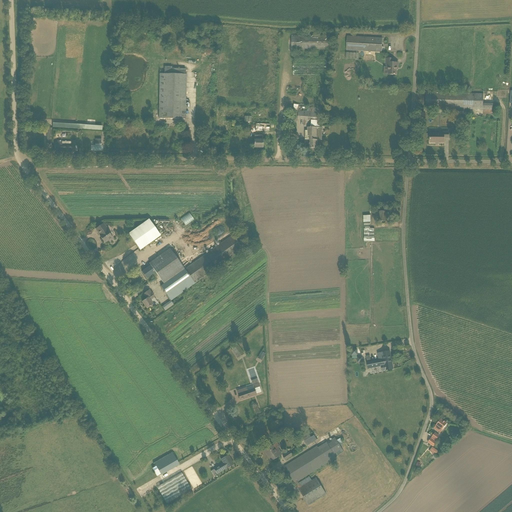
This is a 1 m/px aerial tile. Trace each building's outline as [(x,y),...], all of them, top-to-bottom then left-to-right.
[(332,51),(331,35),(292,36),(292,51),(332,51)] [(346,50),(382,52),(382,39),(347,37),(346,50)] [(393,63),(394,59),(387,59),(386,67),(389,67),(388,75),(396,75),(397,68),(398,68),(398,63),(393,63)] [(186,74),(164,74),(160,74),(159,119),(185,119),(186,74)] [(483,110),(484,91),(469,90),(469,94),(426,92),(425,108),(473,110),(483,110)] [(298,107),(298,120),(320,121),(321,109),(298,107)] [(290,110),(288,132),(296,132),(298,111),(290,110)] [(256,121),(256,124),(256,131),(269,132),(270,122),(256,121)] [(310,140),(310,148),(317,149),(318,140),(317,140),(317,135),(322,135),(322,128),(308,127),(308,136),(305,136),(305,140),(310,140)] [(430,134),(430,143),(444,143),(444,139),(449,139),(449,132),(440,132),(440,134),(430,134)] [(254,136),(254,148),(263,148),(263,140),(262,140),(262,136),(254,136)] [(71,142),(62,142),(62,141),(58,141),(57,152),(75,152),(75,141),(71,141),(71,142)] [(140,251),(161,236),(164,240),(168,237),(170,240),(180,237),(178,230),(198,216),(180,191),(146,215),(149,219),(128,234),(140,251)] [(378,221),(386,222),(387,212),(379,211),(378,221)] [(370,215),(364,215),(364,241),(375,241),(375,228),(371,228),(370,215)] [(104,224),(96,229),(100,236),(105,243),(108,241),(109,242),(112,239),(112,238),(107,231),(106,231),(104,229),(106,227),(104,224)] [(170,249),(153,261),(149,264),(151,266),(155,272),(164,284),(160,287),(171,301),(243,249),(233,235),(185,269),(170,249)] [(155,272),(151,266),(143,272),(147,278),(155,272)] [(144,300),(144,301),(142,302),(147,309),(153,305),(150,301),(154,297),(152,294),(152,293),(152,294),(149,290),(144,294),(146,297),(147,296),(148,298),(145,300),(144,300)] [(393,369),(390,351),(389,350),(378,352),(379,359),(371,361),(370,355),(366,356),(367,361),(368,368),(384,365),(385,370),(393,369)] [(261,351),(257,358),(262,360),(265,354),(261,351)] [(237,391),(240,400),(257,395),(256,394),(262,392),(260,387),(259,383),(253,385),(254,389),(248,391),(247,388),(237,391)] [(441,432),(447,424),(441,419),(436,426),(440,429),(438,431),(441,432)] [(301,437),(307,446),(332,431),(326,422),(323,424),(323,425),(315,430),(314,429),(301,437)] [(327,443),(318,448),(317,446),(284,467),(308,505),(327,494),(316,477),(301,487),(298,482),(327,463),(328,463),(336,458),(335,456),(343,451),(335,438),(327,443)] [(437,442),(431,438),(428,442),(434,446),(437,442)] [(276,449),(274,445),(265,451),(267,455),(268,455),(272,461),(282,455),(278,448),(276,449)] [(283,456),(286,460),(293,455),(290,452),(283,456)] [(179,464),(173,453),(154,464),(161,475),(179,464)] [(234,465),(228,455),(221,460),(223,463),(214,469),(217,474),(226,468),(227,469),(234,465)] [(157,486),(166,503),(191,490),(183,473),(157,486)]
